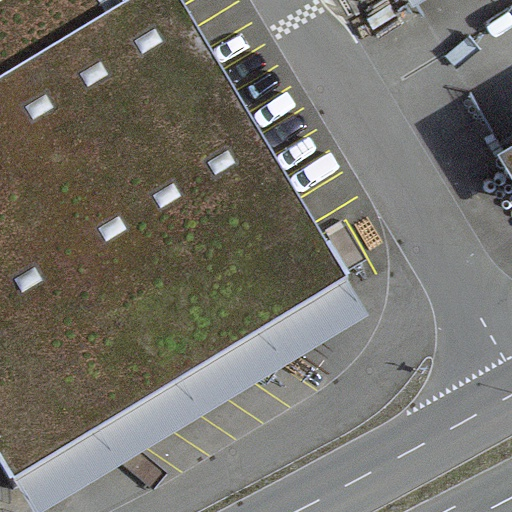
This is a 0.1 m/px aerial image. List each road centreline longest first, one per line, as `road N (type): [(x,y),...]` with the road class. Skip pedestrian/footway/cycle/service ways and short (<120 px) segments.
road 1 (residential): [(300,0),(511,377)]
road 2 (tertiary): [(511,403),(315,511)]
